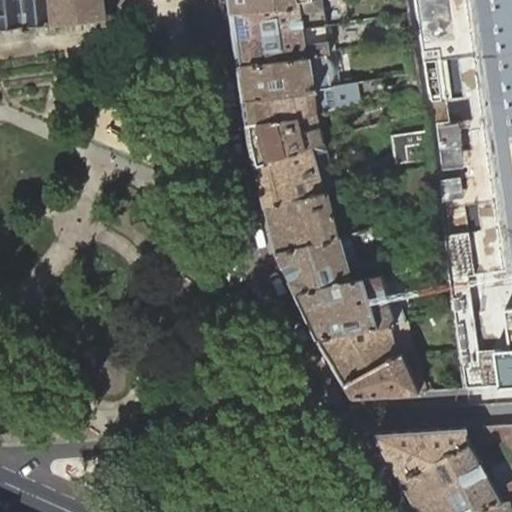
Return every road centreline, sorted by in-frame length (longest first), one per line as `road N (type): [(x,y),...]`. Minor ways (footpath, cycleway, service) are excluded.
road 1 (residential): [(338,415),(249,254),(205,0)]
road 2 (residential): [(0,438),(338,415)]
road 3 (residential): [(338,415),(511,404)]
